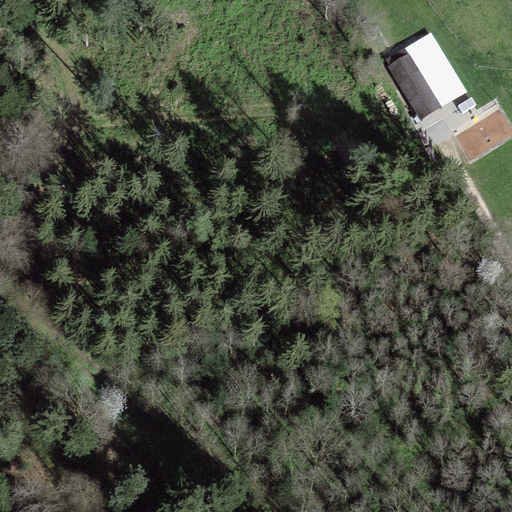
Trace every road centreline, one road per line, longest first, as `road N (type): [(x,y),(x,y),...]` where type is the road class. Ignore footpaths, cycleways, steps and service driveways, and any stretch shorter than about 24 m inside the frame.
road 1 (track): [(239,511),(75,351),(35,293),(23,207),(51,127),(52,45),(28,0)]
road 2 (track): [(431,120),(511,262)]
